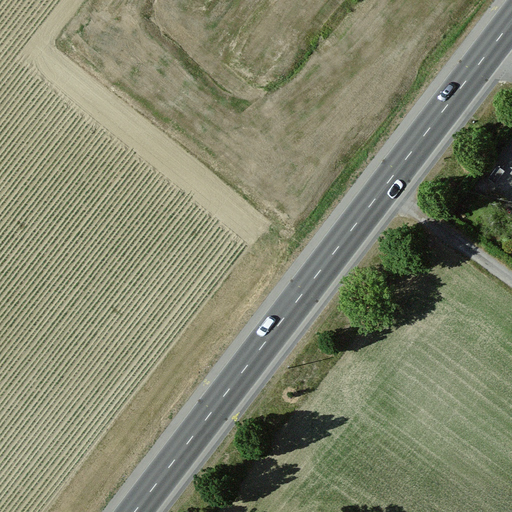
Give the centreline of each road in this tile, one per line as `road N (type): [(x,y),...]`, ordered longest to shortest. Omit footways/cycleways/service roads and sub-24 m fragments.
road 1 (primary): [(136,511),(511,22)]
road 2 (track): [(387,186),(511,279)]
